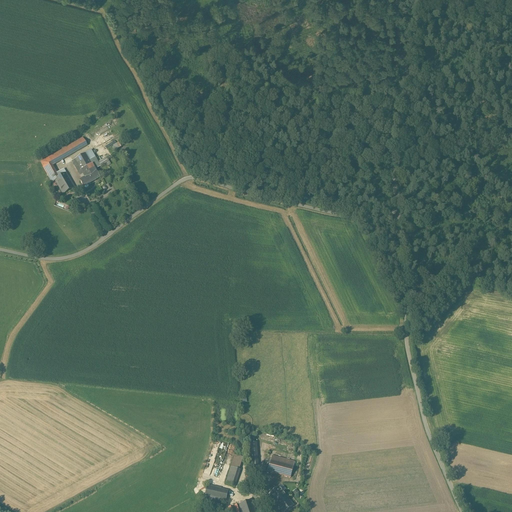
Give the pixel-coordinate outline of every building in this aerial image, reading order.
[(41,162),(52,182),(59,178),(52,165),(87,145),(83,138),(41,162)] [(72,162),(82,179),(96,171),(95,169),(99,166),(90,151),(72,162)] [(82,179),(80,181),(84,187),(100,177),(96,171),(82,179)] [(52,182),(51,182),(59,196),(74,187),(66,174),(59,178),(52,182)] [(251,468),(258,467),(256,443),(248,443),(251,468)] [(235,455),(225,485),(234,487),(239,470),(237,469),(241,457),(235,455)] [(294,462),(272,456),(267,472),(290,478),(294,462)] [(258,484),(245,480),(242,490),(255,494),(258,484)] [(207,486),(203,502),(218,505),(219,501),(225,503),(228,491),(207,486)] [(279,487),(268,496),(274,504),(285,496),(279,487)] [(285,511),(293,506),(285,496),(274,504),(280,511),(285,511)] [(227,511),(255,511),(251,500),(226,509),(227,511)]
